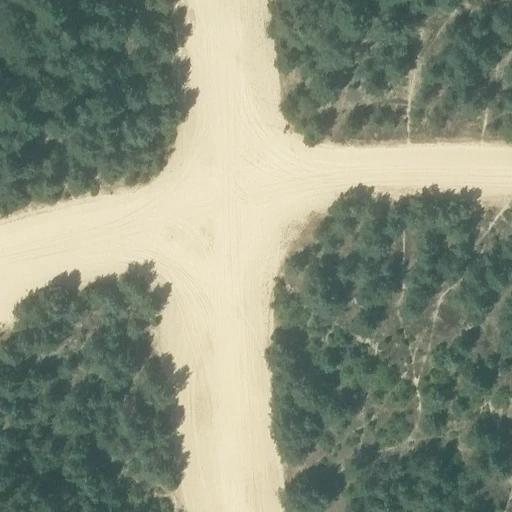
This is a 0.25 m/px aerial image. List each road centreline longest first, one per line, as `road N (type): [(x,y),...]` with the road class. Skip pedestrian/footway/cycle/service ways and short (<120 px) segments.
road 1 (track): [(511,173),(327,179),(0,269)]
road 2 (track): [(257,511),(222,0)]
